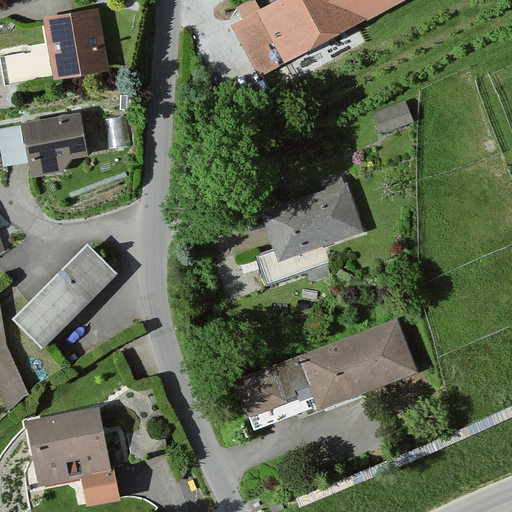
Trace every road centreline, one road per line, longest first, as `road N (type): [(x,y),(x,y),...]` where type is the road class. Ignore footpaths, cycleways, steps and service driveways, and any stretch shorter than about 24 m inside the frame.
road 1 (tertiary): [(154,216),(155,298),(170,355),(235,511)]
road 2 (tertiary): [(169,0),(154,216)]
road 3 (residential): [(0,199),(27,221),(56,230),(154,216)]
